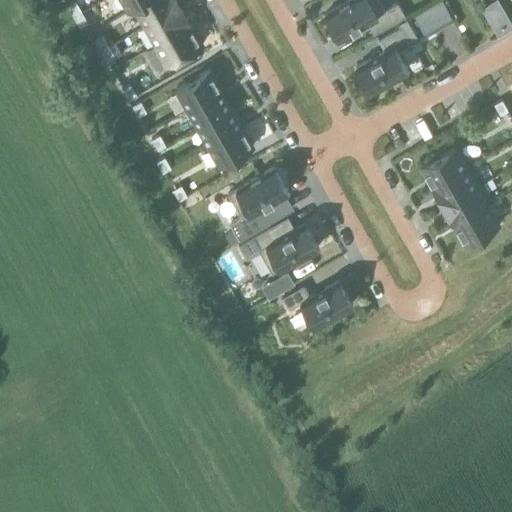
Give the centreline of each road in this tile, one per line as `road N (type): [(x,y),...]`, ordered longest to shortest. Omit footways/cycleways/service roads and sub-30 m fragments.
road 1 (residential): [(313,159),(386,291),(411,303),(431,292),(429,266),(355,135)]
road 2 (residential): [(225,0),(313,159)]
road 3 (residential): [(355,135),(511,47)]
road 4 (residential): [(355,135),(275,0)]
